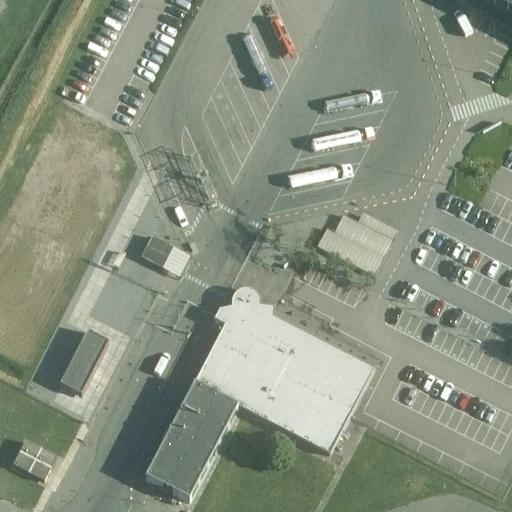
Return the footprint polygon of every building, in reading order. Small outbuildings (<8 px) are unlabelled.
[(511,0),(487,0),(511,12),(511,0)] [(318,251),(374,281),(398,236),(363,217),(358,226),(344,219),(334,236),(327,233),(318,251)] [(151,240),(140,262),(180,282),(192,261),(151,240)] [(245,294),(241,295),(236,298),(233,301),(231,307),(231,312),(219,315),(214,325),(225,331),(145,484),(189,506),(239,411),(331,460),(375,375),(274,322),(275,312),(261,311),(261,306),(259,301),(255,297),(251,295),(245,294)] [(87,336),(60,389),(81,400),(109,347),(87,336)] [(14,469),(45,485),(57,461),(26,445),(14,469)] [(370,467),(391,478),(399,461),(378,450),(370,467)]
